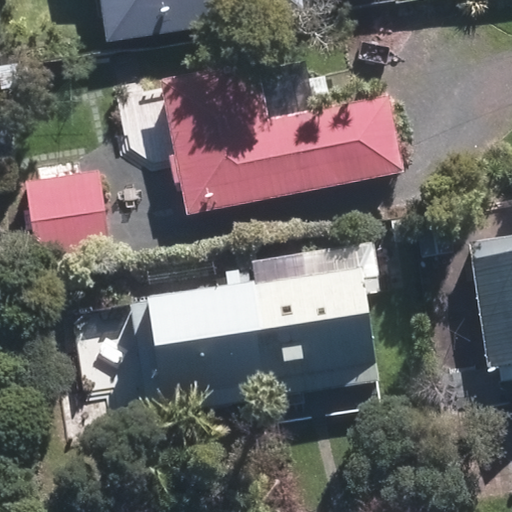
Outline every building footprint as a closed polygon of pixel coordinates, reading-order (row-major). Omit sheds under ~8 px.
[(110,0),(117,37),(303,7),(301,0),(110,0)] [(266,68),(179,84),(201,200),(421,157),(408,93),(275,118),(266,68)] [(97,177),(36,187),(48,257),(109,247),(97,177)] [(511,252),(475,258),(491,364),(511,360),(511,252)] [(374,274),(139,320),(156,407),(391,361),(374,274)] [(111,401),(69,402),(70,445),(112,444),(111,401)]
